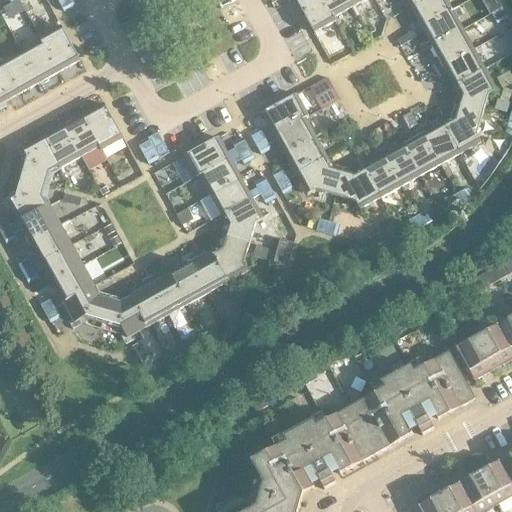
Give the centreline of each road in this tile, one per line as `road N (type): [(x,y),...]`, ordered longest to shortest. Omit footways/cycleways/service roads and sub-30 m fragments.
road 1 (residential): [(338,511),(334,504),(511,407)]
road 2 (residential): [(276,56),(165,118),(135,66)]
road 3 (residential): [(135,66),(0,135)]
